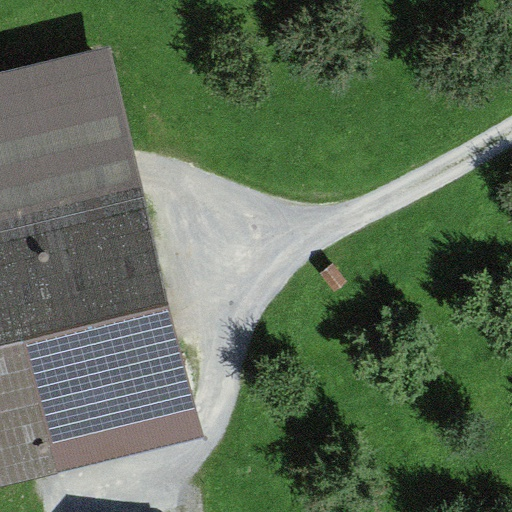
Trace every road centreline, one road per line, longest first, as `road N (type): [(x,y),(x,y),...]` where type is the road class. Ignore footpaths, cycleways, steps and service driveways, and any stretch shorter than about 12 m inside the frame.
road 1 (track): [(255,236),(355,216),(511,126)]
road 2 (track): [(255,236),(161,170),(0,201)]
road 3 (track): [(219,407),(253,314),(275,280),(355,216)]
